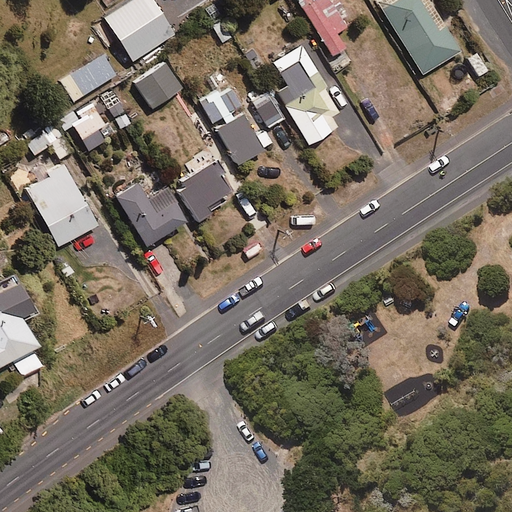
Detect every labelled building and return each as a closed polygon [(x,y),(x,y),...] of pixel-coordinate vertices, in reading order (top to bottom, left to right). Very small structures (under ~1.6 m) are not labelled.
[(130,61),(172,34),(149,0),(129,0),(102,18),(130,61)] [(327,0),(294,0),(331,57),(344,48),(335,34),(345,27),(327,0)] [(420,76),(458,52),(426,0),(378,0),(375,2),(420,76)] [(233,34),(223,19),(210,28),(220,43),(233,34)] [(328,116),(338,110),(300,46),(271,63),(285,86),(274,92),(307,145),(335,128),(328,116)] [(72,102),(114,75),(101,55),(59,81),(72,102)] [(149,109),(180,88),(163,64),(132,85),(149,109)] [(211,125),(240,106),(229,89),(217,96),(214,91),(196,102),(211,125)] [(264,128),(280,119),(266,95),(250,105),(264,128)] [(95,130),(102,126),(90,103),(66,116),(85,152),(102,142),(95,130)] [(263,132),(254,137),(241,115),(216,130),(237,165),(271,145),(263,132)] [(55,124),(23,140),(31,156),(43,150),(49,161),(69,150),(55,124)] [(54,248),(95,225),(59,162),(44,171),(47,176),(22,191),(54,248)] [(205,208),(231,193),(214,162),(173,186),(195,223),(209,215),(205,208)] [(164,189),(144,201),(134,184),(113,197),(143,247),(184,222),(164,189)] [(18,319),(31,311),(12,280),(0,287),(0,389),(44,363),(18,319)]
